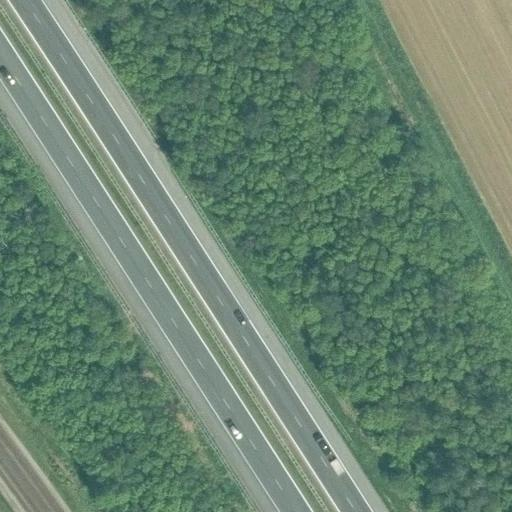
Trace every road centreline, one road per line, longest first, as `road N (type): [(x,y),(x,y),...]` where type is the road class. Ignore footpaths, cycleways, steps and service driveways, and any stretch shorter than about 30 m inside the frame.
road 1 (motorway): [(360,511),(21,0)]
road 2 (motorway): [(0,60),(296,511)]
